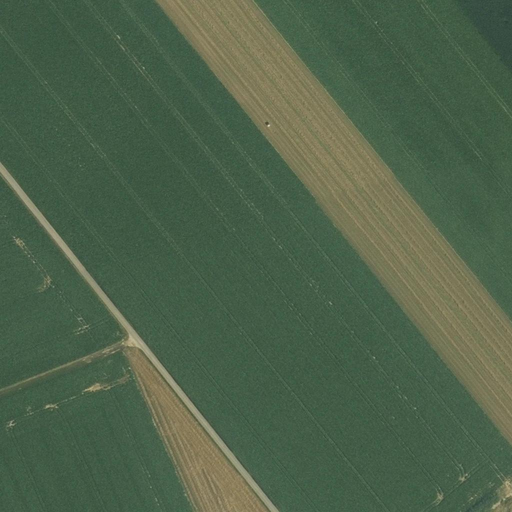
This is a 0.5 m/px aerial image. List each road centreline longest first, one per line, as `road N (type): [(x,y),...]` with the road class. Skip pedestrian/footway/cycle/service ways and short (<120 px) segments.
road 1 (track): [(0,164),(280,511)]
road 2 (track): [(0,396),(143,342)]
